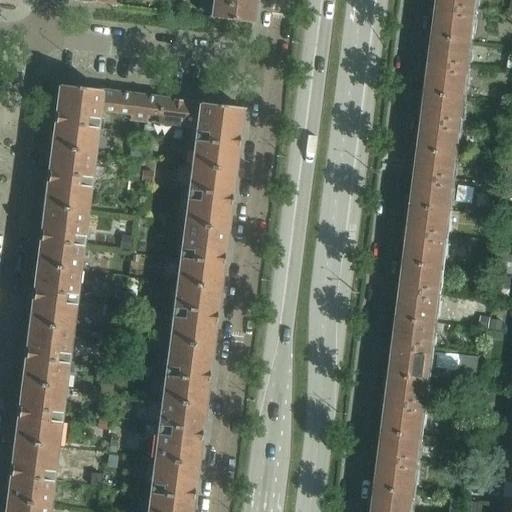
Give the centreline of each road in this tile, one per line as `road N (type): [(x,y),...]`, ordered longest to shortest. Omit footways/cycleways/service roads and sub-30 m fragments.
road 1 (residential): [(352,511),(417,0)]
road 2 (primary): [(322,0),(262,511)]
road 3 (primary): [(306,511),(362,0)]
road 4 (residential): [(271,65),(212,511)]
road 5 (residential): [(0,338),(39,35)]
road 6 (residential): [(271,65),(39,35)]
